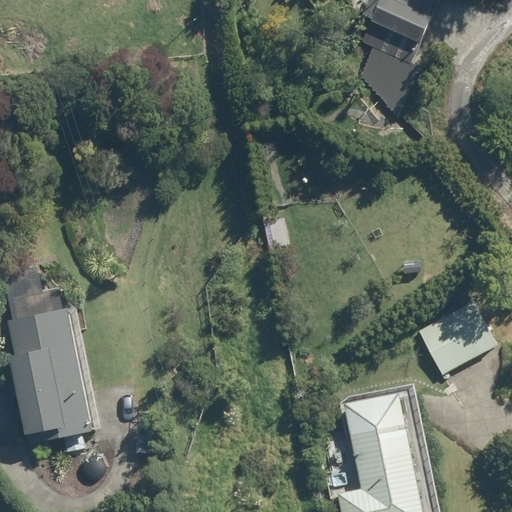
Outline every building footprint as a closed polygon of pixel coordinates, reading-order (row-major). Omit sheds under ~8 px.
[(294,0),(266,0),(290,10),(294,0)] [(386,0),(370,42),(420,61),(443,0),(386,0)] [(12,320),(5,321),(12,355),(6,356),(23,435),(25,435),(27,445),(90,432),(89,429),(100,427),(75,309),(65,303),(57,304),(54,289),(8,298),(12,320)] [(473,303),(420,332),(443,374),(496,345),(473,303)] [(340,400),(359,490),(336,494),(339,511),(437,511),(411,385),(340,400)] [(142,422),(142,442),(158,443),(158,423),(142,422)]
